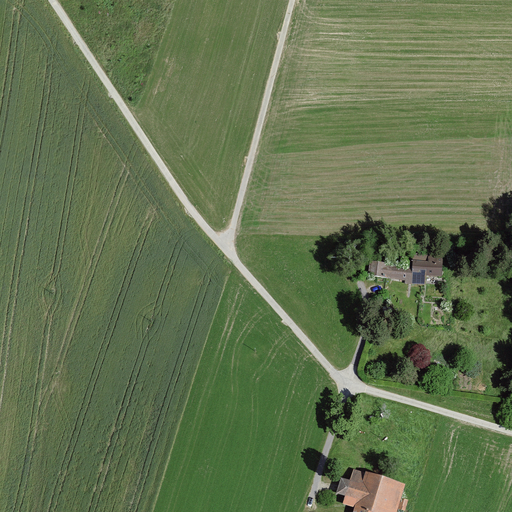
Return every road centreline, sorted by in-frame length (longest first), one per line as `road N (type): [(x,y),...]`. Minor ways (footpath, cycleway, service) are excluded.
road 1 (unclassified): [(511,432),(348,383),(187,206),(53,0)]
road 2 (track): [(291,0),(222,245)]
